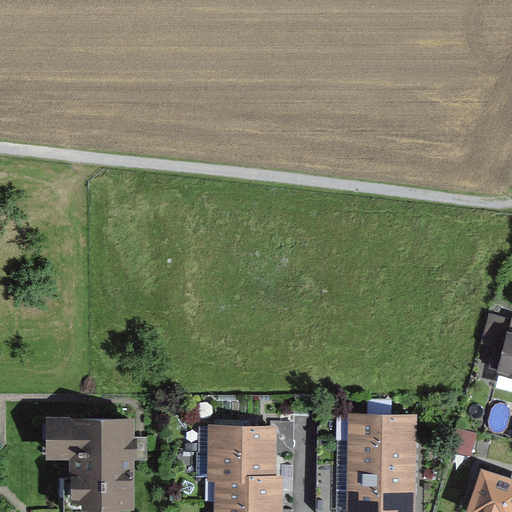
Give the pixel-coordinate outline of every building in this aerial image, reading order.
[(511,334),(501,378),(511,380),(511,334)] [(348,414),(348,441),(419,440),(419,413),(348,414)] [(138,419),(53,419),(53,459),(84,459),(84,508),(139,508),(138,419)] [(214,426),(213,451),(271,452),(271,427),(214,426)] [(348,441),(349,467),(420,466),(419,440),(348,441)] [(271,452),(213,451),(213,476),(220,476),(270,477),(271,452)] [(349,467),(349,495),(420,494),(420,466),(349,467)] [(511,511),(511,476),(485,467),(468,511),(511,511)] [(278,477),(270,477),(220,476),(220,501),(277,502),(278,477)] [(349,495),(349,511),(420,511),(420,494),(349,495)] [(277,511),(277,502),(220,501),(219,511),(277,511)]
